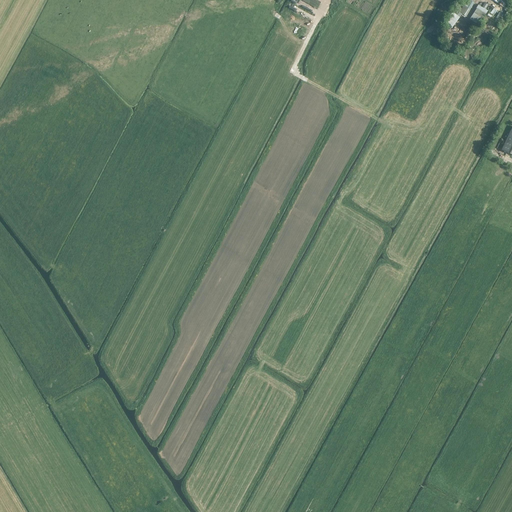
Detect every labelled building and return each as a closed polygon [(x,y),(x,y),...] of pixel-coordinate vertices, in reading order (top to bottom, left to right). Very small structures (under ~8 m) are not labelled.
[(460,14),(467,19),(479,0),(468,0),(469,0),(471,2),(466,9),(464,8),(460,14)] [(504,12),(507,9),(501,4),(498,6),(504,12)] [(478,8),(472,17),(477,20),(483,12),(478,8)] [(299,17),(302,13),(294,9),(292,13),(299,17)] [(459,14),(448,28),(453,31),(463,18),(459,14)] [(511,127),(501,150),(511,155),(511,127)]
